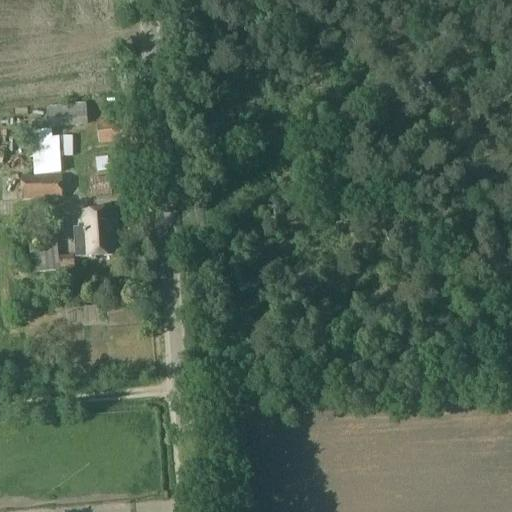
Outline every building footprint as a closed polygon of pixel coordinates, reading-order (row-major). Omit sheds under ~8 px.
[(48,126),(88,122),(87,105),(47,108),(48,126)] [(99,144),(136,142),(134,118),(97,120),(99,144)] [(41,145),(41,169),(63,169),(63,146),(41,145)] [(24,198),(60,198),(60,178),(24,178),(24,198)] [(88,259),(120,256),(117,212),(79,215),(80,226),(81,235),(75,235),(77,259),(88,258),(88,259)] [(33,275),(58,274),(58,272),(57,259),(56,244),(31,246),(33,275)] [(73,258),(57,259),(58,272),(74,271),(73,258)]
